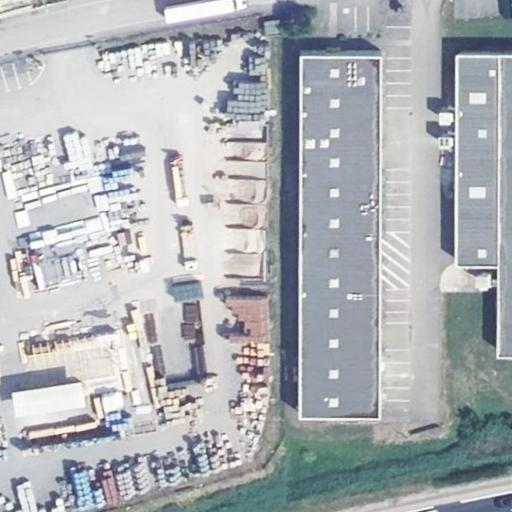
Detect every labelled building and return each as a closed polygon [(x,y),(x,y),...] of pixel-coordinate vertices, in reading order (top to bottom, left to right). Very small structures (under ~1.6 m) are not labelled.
[(282,31),(281,20),(263,22),(265,33),(282,31)] [(385,416),(383,53),(302,53),(304,416),(385,416)] [(511,357),(511,54),(461,55),(463,268),(505,267),(506,357),(511,357)] [(242,319),(242,336),(267,336),(267,296),(227,297),(228,319),(242,319)] [(82,386),(13,390),(15,420),(84,416),(82,386)]
